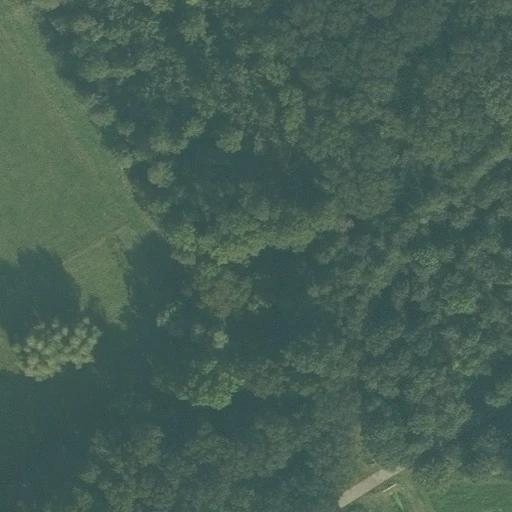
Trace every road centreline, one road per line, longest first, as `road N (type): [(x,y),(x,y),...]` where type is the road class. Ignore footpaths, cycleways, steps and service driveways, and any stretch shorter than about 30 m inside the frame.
road 1 (track): [(0,8),(174,279),(371,490)]
road 2 (unclassified): [(511,405),(334,511)]
